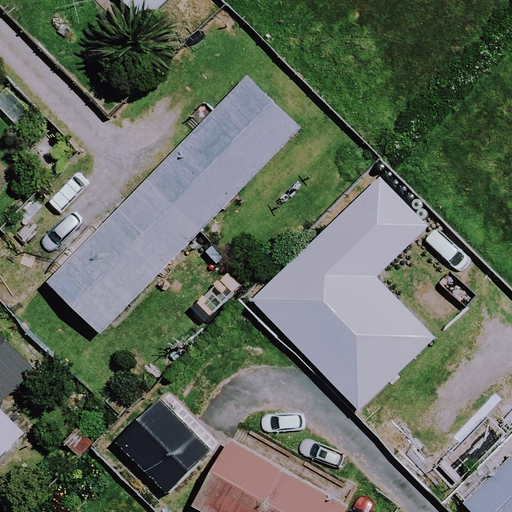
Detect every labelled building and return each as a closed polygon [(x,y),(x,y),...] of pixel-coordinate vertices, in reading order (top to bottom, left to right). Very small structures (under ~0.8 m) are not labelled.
[(171,0),(120,0),(146,26),(171,0)] [(300,132),(249,82),(50,287),(102,337),(300,132)] [(281,318),(372,411),(447,338),(385,274),(435,225),(386,175),(261,297),(281,318)] [(0,449),(25,425),(1,402),(39,364),(0,325),(0,449)] [(214,448),(163,398),(120,441),(171,491),(214,448)] [(350,511),(354,505),(239,439),(201,505),(213,511),(350,511)] [(511,511),(511,461),(465,509),(467,511),(511,511)]
